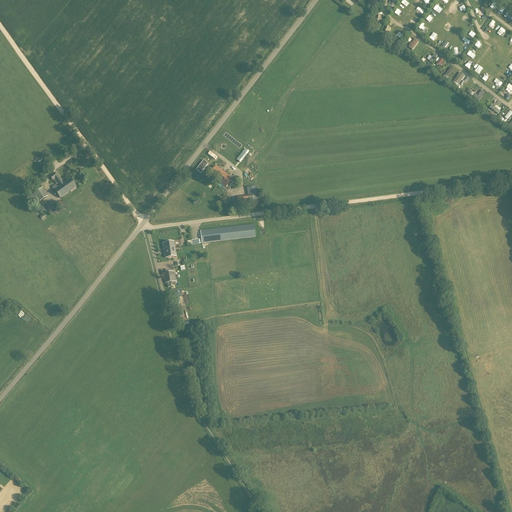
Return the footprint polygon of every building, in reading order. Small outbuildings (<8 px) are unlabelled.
[(427,17),(431,21),(435,15),(431,12),(427,17)] [(409,48),(414,50),(419,41),(415,38),(409,48)] [(427,58),(432,63),(438,56),(435,53),(432,57),(430,55),(427,58)] [(437,63),(440,66),(445,61),(442,58),(437,63)] [(454,81),(459,85),(466,76),(461,72),(454,81)] [(478,91),(473,96),(478,101),(486,93),(479,87),(476,89),(478,91)] [(496,100),(492,105),(499,111),(501,108),(497,105),(499,102),(496,100)] [(499,115),(501,112),(491,105),(489,108),(499,115)] [(511,111),(510,111),(508,113),(505,112),(503,116),(508,120),(511,113),(511,111)] [(258,146),(252,141),(236,160),(240,163),(248,153),(251,155),(258,146)] [(47,150),(35,158),(38,163),(50,155),(47,150)] [(219,183),(220,183),(226,175),(226,174),(222,171),(222,172),(221,171),(216,167),(210,175),(219,182),(219,183)] [(52,187),(56,193),(61,190),(65,187),(63,184),(56,173),(50,177),(53,181),(53,180),(56,185),(58,184),(60,186),(58,188),(55,185),(52,187)] [(226,175),(220,183),(226,188),(232,179),(226,174),(226,175)] [(61,190),(56,193),(60,199),(76,187),(70,179),(63,184),(65,187),(61,190)] [(253,187),(247,188),(248,196),(237,198),(238,206),(248,204),(249,206),(254,205),(254,202),(257,201),(256,194),(253,195),(253,192),(254,192),(253,187)] [(42,188),(28,198),(34,206),(48,196),(42,188)] [(55,209),(49,201),(45,205),(50,212),(55,209)] [(200,230),(201,239),(202,244),(256,237),(254,224),(200,230)] [(163,244),(165,258),(176,257),(173,242),(163,244)] [(163,274),(165,283),(176,282),(174,272),(163,274)] [(168,291),(169,298),(179,297),(182,296),(180,289),(177,289),(168,291)] [(173,311),(177,326),(183,324),(179,309),(173,311)]
